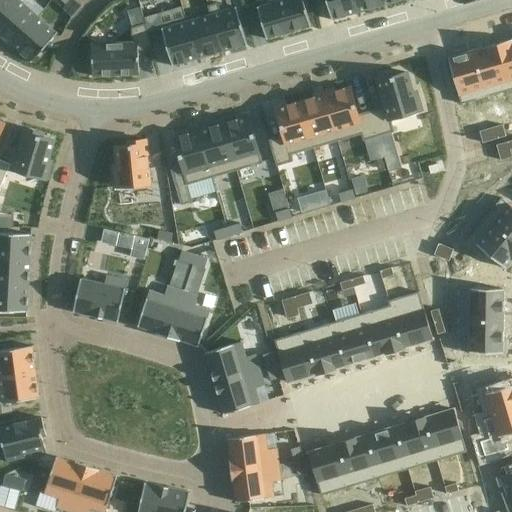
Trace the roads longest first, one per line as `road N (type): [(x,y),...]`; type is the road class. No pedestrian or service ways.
road 1 (residential): [(92,109),(226,87),(511,0)]
road 2 (residential): [(203,432),(446,370),(511,362)]
road 3 (residential): [(54,328),(61,416),(74,442),(209,474)]
road 4 (residential): [(54,328),(63,230),(92,109)]
road 5 (residential): [(203,432),(187,364),(54,328)]
